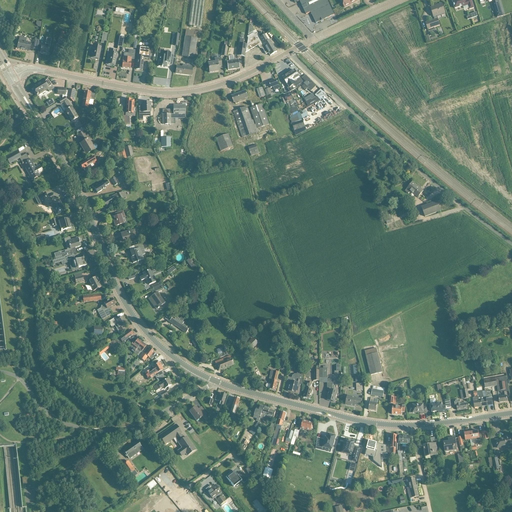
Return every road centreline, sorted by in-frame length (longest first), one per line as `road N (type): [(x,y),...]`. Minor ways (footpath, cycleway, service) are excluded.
road 1 (unclassified): [(215,381),(166,351),(126,307),(76,179),(41,125)]
road 2 (unclassified): [(511,243),(287,54)]
road 3 (unclassified): [(41,70),(193,93),(226,86),(287,54)]
road 4 (unclassified): [(412,425),(362,421),(215,381)]
road 5 (unclassified): [(94,430),(139,424),(215,381)]
